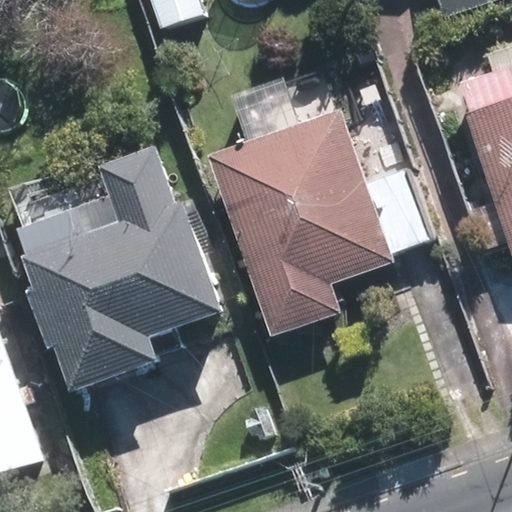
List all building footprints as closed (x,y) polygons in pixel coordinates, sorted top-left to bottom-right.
[(207,0),(159,0),(168,29),(212,16),(207,0)] [(451,0),(456,11),(489,0),(451,0)] [(511,85),(484,95),(511,180),(511,85)] [(356,129),(239,169),(295,330),(346,313),(335,280),(400,258),(356,129)] [(101,224),(54,240),(102,383),(172,360),(165,339),(233,316),(182,166),(133,182),(152,237),(110,251),(101,224)] [(5,317),(0,319),(0,477),(54,459),(5,317)]
